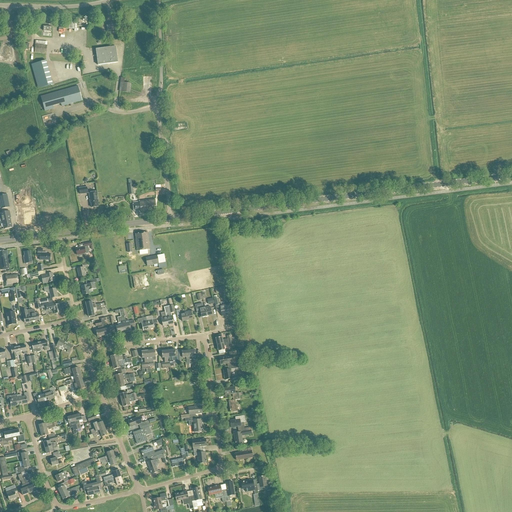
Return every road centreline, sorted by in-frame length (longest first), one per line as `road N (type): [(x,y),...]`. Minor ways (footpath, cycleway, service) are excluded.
road 1 (tertiary): [(169,219),(511,175)]
road 2 (unclassified): [(169,219),(158,0)]
road 3 (tertiary): [(0,240),(169,219)]
road 4 (residential): [(218,467),(203,335)]
